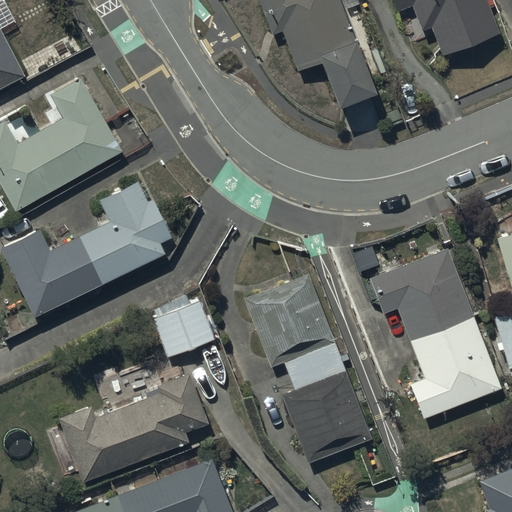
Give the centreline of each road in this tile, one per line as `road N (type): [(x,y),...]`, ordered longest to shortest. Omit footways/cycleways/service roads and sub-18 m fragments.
road 1 (residential): [(511,130),(381,178),(322,176),(273,159)]
road 2 (residential): [(273,159),(228,124),(150,0)]
